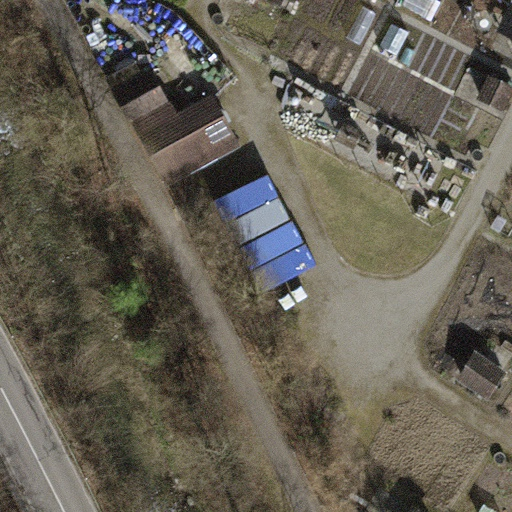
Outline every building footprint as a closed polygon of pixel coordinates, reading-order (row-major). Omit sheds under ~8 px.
[(150,67),(120,83),(170,173),(236,137),(212,95),(176,115),(150,67)] [(511,97),(511,88),(495,81),(484,102),(505,112),(511,97)] [(511,409),(511,366),(503,362),(484,398),(510,412),(511,409)] [(448,420),(407,398),(390,429),(431,451),(448,420)] [(400,511),(412,491),(370,468),(353,498),(379,511),(400,511)]
